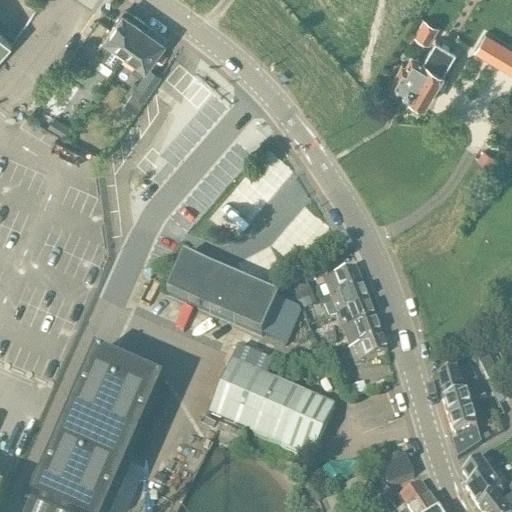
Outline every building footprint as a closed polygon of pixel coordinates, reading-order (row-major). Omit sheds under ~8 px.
[(438,27),(424,19),(415,35),(428,43),(438,27)] [(493,57),(502,42),(485,32),(476,48),(493,57)] [(455,51),(436,39),(423,61),(412,54),(405,65),(402,63),(391,82),(405,91),(404,92),(410,96),(411,100),(418,105),(418,104),(422,103),(424,104),(435,85),(438,87),(441,86),(445,81),(444,77),(441,75),(455,51)] [(268,151),(259,162),(282,182),(292,171),(268,151)] [(259,162),(249,173),(273,193),(282,182),(259,162)] [(249,173),(239,184),(263,204),(273,193),(249,173)] [(239,184),(230,195),(254,216),(263,204),(239,184)] [(230,195),(220,206),(244,227),(254,216),(230,195)] [(220,206),(211,217),(234,238),(244,227),(220,206)] [(306,215),(299,224),(322,244),(330,235),(306,215)] [(299,224),(291,233),(314,253),(322,244),(299,224)] [(291,233),(283,242),(307,262),(314,253),(291,233)] [(283,242),(275,251),(299,272),(307,262),(283,242)] [(279,301),(184,260),(168,298),(262,339),(279,301)] [(336,279),(323,284),(330,300),(363,288),(356,271),(336,279)] [(330,300),(320,304),(322,309),(325,309),(329,321),(336,318),(336,317),(369,305),(363,288),(330,300)] [(369,305),(336,317),(336,318),(343,334),(375,321),(369,305)] [(375,321),(343,334),(349,351),(382,338),(375,321)] [(382,338),(349,351),(355,367),(368,362),(387,355),(388,355),(388,354),(382,338)] [(511,352),(501,358),(510,379),(511,378),(511,352)] [(96,358),(31,505),(40,509),(46,511),(105,511),(160,386),(104,362),(96,358)] [(232,365),(209,418),(312,463),(335,410),(232,365)] [(438,377),(444,401),(479,390),(478,389),(476,382),(460,386),(457,372),(438,377)] [(510,400),(498,378),(487,383),(498,406),(510,400)] [(479,390),(444,401),(455,437),(456,436),(458,441),(453,443),(458,461),(479,448),(481,446),(477,430),(467,402),(484,398),(479,390)] [(407,461),(381,472),(381,473),(387,488),(413,478),(407,461)] [(495,496),(497,498),(503,493),(480,462),(463,475),(471,487),(466,491),(479,510),(495,496)] [(410,511),(430,499),(422,486),(392,505),(396,511),(410,511)] [(511,511),(511,497),(502,505),(497,498),(495,496),(479,510),(479,511),(511,511)] [(437,511),(439,511),(430,499),(410,511),(437,511)]
